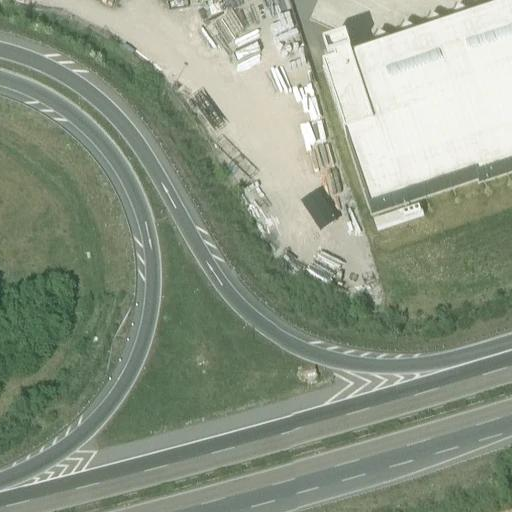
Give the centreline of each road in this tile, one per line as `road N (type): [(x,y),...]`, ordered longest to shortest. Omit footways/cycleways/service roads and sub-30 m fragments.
road 1 (motorway): [(511,357),(407,377),(323,368),(288,353),(215,287),(124,134),(67,84),(0,56)]
road 2 (motorway): [(0,88),(52,110),(105,157),(138,214),(150,277),(146,335),(120,396),(59,460),(0,488)]
road 3 (motorway): [(511,375),(7,511)]
road 4 (motorway): [(202,511),(511,426)]
